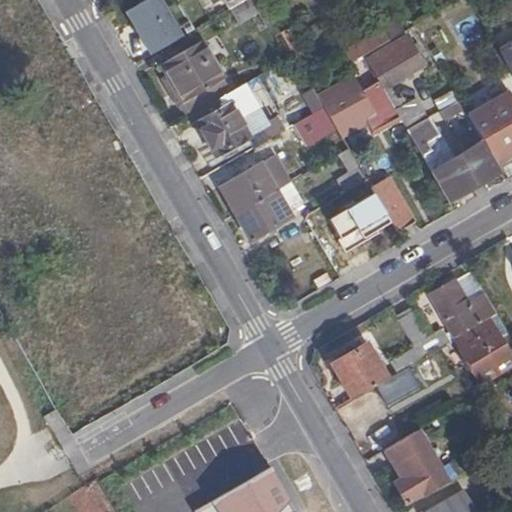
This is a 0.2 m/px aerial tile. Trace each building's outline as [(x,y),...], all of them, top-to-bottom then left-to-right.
[(160,0),(145,0),(127,11),(152,54),(182,36),(160,0)] [(244,0),(225,0),(230,8),(244,0)] [(262,0),(244,0),(230,8),(239,23),(242,23),(254,15),(267,8),(262,0)] [(254,15),(269,40),(282,33),(267,8),(254,15)] [(382,27),(390,40),(401,34),(393,21),(382,27)] [(384,82),(421,60),(407,38),(371,60),(384,82)] [(183,99),(191,116),(194,114),(231,93),(202,42),(163,64),(170,75),(164,79),(177,102),(183,99)] [(511,45),(502,52),(511,70),(511,45)] [(352,73),(361,89),(376,80),(367,65),(352,73)] [(259,76),(246,84),(266,121),(276,116),(279,114),(259,76)] [(320,98),(325,108),(341,134),(367,120),(373,131),(399,116),(394,106),(379,81),(361,92),(353,79),(320,98)] [(250,136),(256,147),(284,131),(276,116),(266,121),(246,84),(231,93),(194,114),(217,154),(250,136)] [(432,96),(439,108),(459,98),(452,86),(432,96)] [(320,98),(315,90),(309,93),(318,111),(325,108),(320,98)] [(394,106),(399,116),(405,126),(427,114),(415,93),(394,106)] [(472,121),(497,163),(511,154),(511,97),(511,95),(471,118),(472,121)] [(464,107),(459,98),(439,108),(437,109),(443,118),(464,107)] [(318,111),(293,125),(305,146),(334,128),(325,108),(318,111)] [(405,126),(439,182),(441,181),(452,199),(501,170),(497,163),(472,121),(453,132),(464,152),(453,158),(427,114),(405,126)] [(222,188),(237,214),(277,191),(291,183),(275,156),(222,188)] [(368,180),(358,164),(336,176),(346,193),(368,180)] [(39,240),(78,219),(51,168),(12,188),(39,240)] [(390,219),(398,232),(414,222),(388,176),(371,186),(379,201),(390,219)] [(380,225),(390,219),(379,201),(371,205),(362,190),(349,198),(355,209),(361,220),(373,213),(380,225)] [(277,191),(237,214),(252,241),(288,221),(289,213),(277,191)] [(333,201),(342,216),(355,209),(349,198),(346,193),(333,201)] [(333,201),(311,214),(320,229),(342,216),(333,201)] [(310,214),(298,222),(304,231),(316,224),(310,214)] [(150,311),(190,297),(175,256),(135,270),(150,311)] [(455,281),(468,307),(487,296),(472,271),(455,281)] [(497,314),(487,296),(468,307),(455,281),(430,295),(456,338),(491,318),(497,314)] [(151,321),(171,355),(208,332),(188,299),(151,321)] [(400,321),(416,347),(422,358),(436,350),(429,337),(415,312),(400,321)] [(491,318),(456,338),(481,382),(511,364),(511,338),(508,332),(501,337),(491,318)] [(150,347),(163,342),(156,322),(142,328),(150,347)] [(429,337),(436,350),(452,340),(445,328),(429,337)] [(333,364),(354,397),(387,378),(366,344),(333,364)] [(422,358),(416,347),(392,361),(398,371),(422,358)] [(40,382),(65,426),(84,416),(60,371),(40,382)] [(436,463),(417,430),(409,435),(429,467),(436,463)] [(419,494),(421,497),(469,470),(474,466),(469,457),(443,472),(436,463),(429,467),(409,435),(407,436),(386,449),(401,474),(403,479),(394,484),(405,501),(419,494)] [(474,466),(469,470),(474,481),(489,472),(482,462),(474,466)] [(297,511),(271,466),(193,511),(297,511)] [(392,480),(394,484),(403,479),(401,474),(392,480)] [(461,511),(472,506),(463,491),(425,511),(461,511)]
